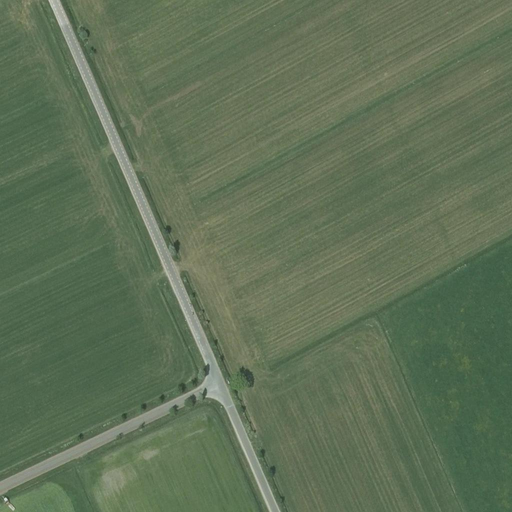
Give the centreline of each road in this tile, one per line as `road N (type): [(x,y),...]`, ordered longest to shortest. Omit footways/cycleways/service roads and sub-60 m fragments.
road 1 (unclassified): [(219,385),(52,0)]
road 2 (unclassified): [(0,488),(219,385)]
road 3 (unclassified): [(274,511),(219,385)]
